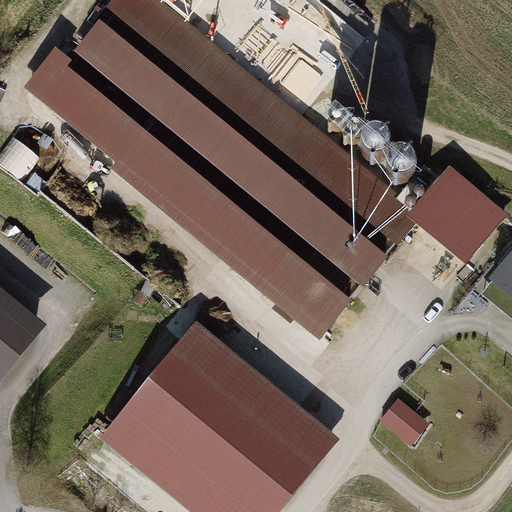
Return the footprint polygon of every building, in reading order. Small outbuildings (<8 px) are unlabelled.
[(148,0),(116,0),(35,97),(322,336),(417,223),(409,217),(148,0)] [(17,134),(0,156),(42,189),(59,168),(17,134)] [(508,216),(450,168),(409,217),(417,223),(467,265),(508,216)] [(511,261),(490,288),(511,305),(511,261)] [(0,301),(0,384),(41,334),(0,301)] [(199,328),(104,448),(188,511),(283,511),(338,447),(199,328)] [(383,419),(415,444),(433,421),(400,396),(383,419)]
